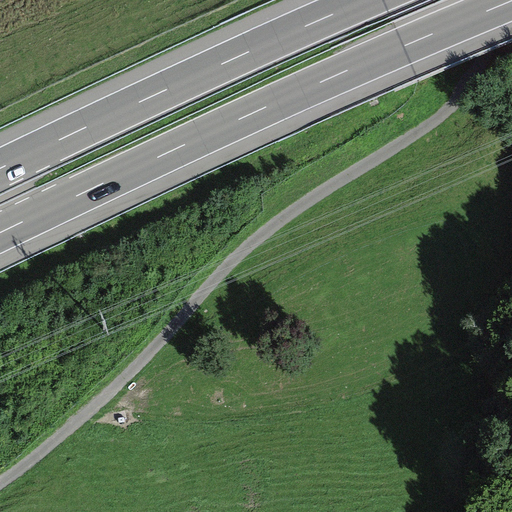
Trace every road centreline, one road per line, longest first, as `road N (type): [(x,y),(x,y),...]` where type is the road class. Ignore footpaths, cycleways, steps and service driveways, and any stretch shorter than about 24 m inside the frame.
road 1 (track): [(0,484),(108,393),(243,250),(456,100),(485,54),(483,0)]
road 2 (motorway): [(0,234),(511,2)]
road 3 (motorway): [(365,0),(0,169)]
